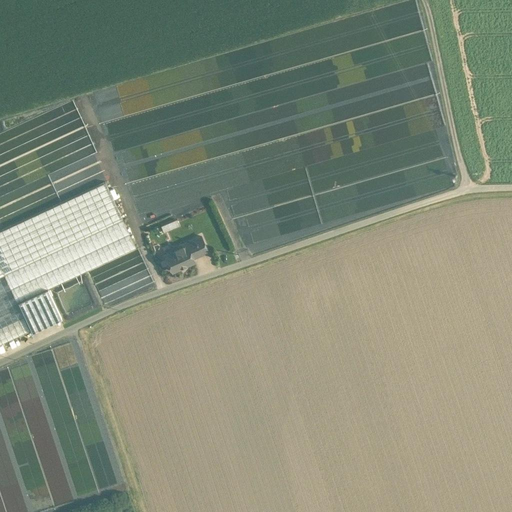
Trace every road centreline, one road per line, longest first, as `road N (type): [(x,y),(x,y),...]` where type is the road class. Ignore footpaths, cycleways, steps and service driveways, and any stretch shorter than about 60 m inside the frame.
road 1 (track): [(511,188),(476,189),(117,308),(0,362)]
road 2 (track): [(428,0),(476,189)]
